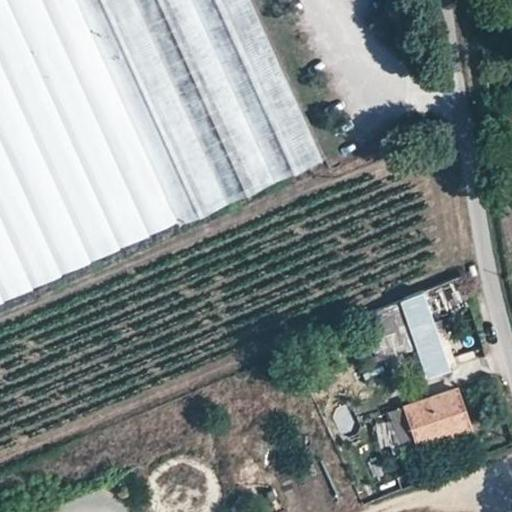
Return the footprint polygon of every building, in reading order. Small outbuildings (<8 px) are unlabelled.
[(0,0),(0,306),(178,225),(73,0),(0,0)] [(73,0),(178,225),(320,161),(246,0),(73,0)] [(365,337),(376,367),(411,352),(420,375),(446,366),(426,315),(464,301),(456,277),(397,301),(404,324),(365,337)] [(469,432),(454,388),(401,406),(401,409),(416,448),(416,451),(469,432)] [(384,415),(398,454),(416,448),(401,409),(384,415)] [(392,478),(398,492),(419,483),(411,468),(392,478)]
